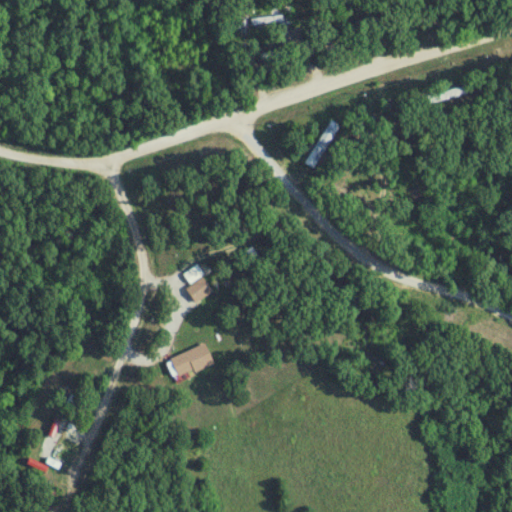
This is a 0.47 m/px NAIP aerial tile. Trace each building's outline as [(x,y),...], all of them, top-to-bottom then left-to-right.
[(466,87),(430,96),(432,103),(468,95),(466,87)] [(185,275),(193,287),(188,290),(197,303),(214,291),(197,267),(185,275)] [(171,360),(180,378),(214,363),(205,344),(171,360)] [(75,411),(82,402),(72,396),(66,405),(75,411)] [(57,444),(75,424),(66,416),(48,437),(57,444)]
